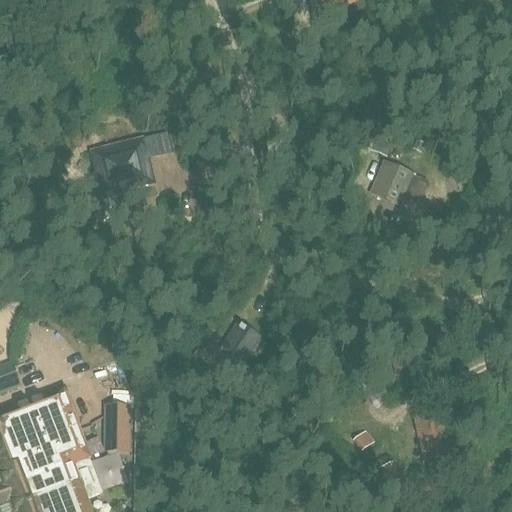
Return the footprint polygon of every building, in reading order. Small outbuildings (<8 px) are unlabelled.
[(313,0),(317,6),(324,2),(331,15),(357,0),(313,0)] [(134,184),(135,188),(150,184),(140,145),(94,156),(98,173),(101,172),(106,191),(134,184)] [(414,177),(384,164),(371,195),(401,208),(414,177)] [(230,387),(257,347),(236,331),(209,371),(230,387)] [(11,366),(0,370),(0,394),(18,388),(11,366)] [(0,506),(7,504),(10,511),(89,511),(85,500),(100,494),(87,459),(88,459),(63,395),(0,419),(0,506)] [(128,453),(128,410),(105,410),(105,453),(128,453)] [(421,449),(423,461),(443,456),(436,425),(416,428),(417,431),(405,434),(409,451),(421,449)] [(361,453),(372,444),(364,434),(353,443),(361,453)]
